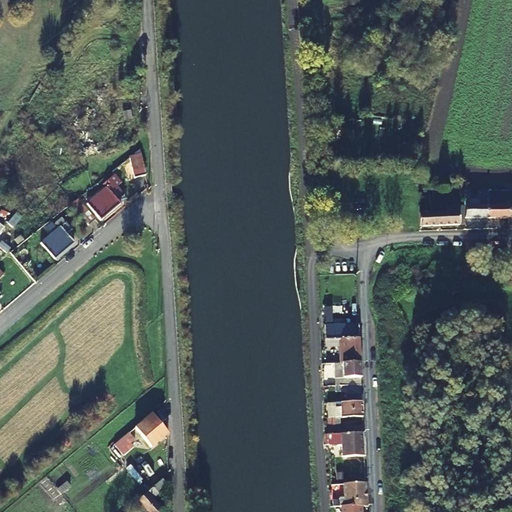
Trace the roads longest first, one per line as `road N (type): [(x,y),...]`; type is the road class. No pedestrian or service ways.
road 1 (residential): [(364,247),(374,511)]
road 2 (unclassified): [(307,251),(326,511)]
road 3 (unclassified): [(161,205),(123,222),(0,328)]
road 4 (residential): [(511,232),(364,247)]
